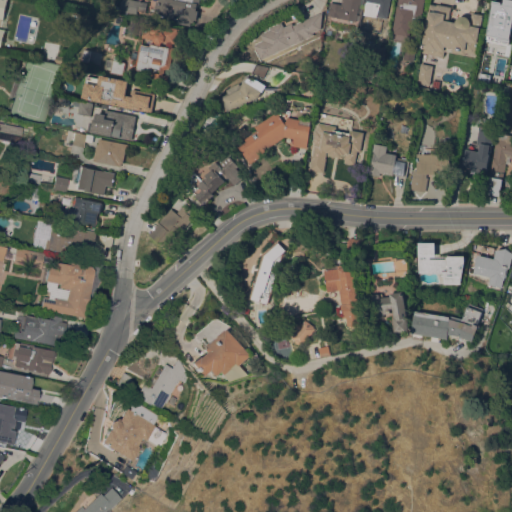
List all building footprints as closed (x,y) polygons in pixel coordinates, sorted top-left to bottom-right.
[(145,12),(137,10),(136,14),(120,11),(121,0),(137,0),(147,2),(145,12)] [(199,0),(199,3),(198,3),(196,10),(199,10),(197,20),(194,19),(194,22),(192,21),(191,25),(178,23),(180,14),(174,13),(174,17),(156,14),(157,11),(155,11),(157,1),(159,1),(159,0),(199,0)] [(341,4),(341,0),(364,0),(362,13),(357,12),(355,21),(327,15),(329,9),(330,10),(330,7),(329,7),(330,2),(341,4)] [(390,0),(386,18),(375,16),(375,17),(363,14),(365,0),(390,0)] [(424,0),(418,33),(409,31),(408,36),(393,33),(395,23),(394,23),(398,0),(424,0)] [(511,31),(502,29),(502,30),(495,29),(498,16),(491,15),(494,2),(499,3),(499,0),(511,0),(511,5),(511,31)] [(472,12),(483,14),(475,54),(466,52),(465,54),(444,50),(443,56),(420,51),(422,43),(423,43),(428,16),(427,16),(428,11),(429,11),(430,4),(437,5),(438,4),(451,7),(449,21),(456,22),(457,20),(458,17),(460,16),(463,15),(465,16),(468,17),(470,19),(471,21),(472,12)] [(291,23),(293,26),(315,15),(321,27),(311,32),(312,34),(282,49),(280,44),(269,50),(261,35),(270,30),(270,28),(281,23),(283,24),(283,25),(284,27),(291,23)] [(141,37),(145,21),(178,28),(188,30),(186,38),(176,36),(175,43),(164,41),(161,44),(156,43),(152,39),(141,37)] [(392,28),(390,40),(388,39),(381,38),(383,26),(390,27),(392,28)] [(140,45),(142,45),(142,44),(150,45),(151,43),(170,47),(170,50),(174,47),(170,67),(164,69),(164,74),(168,75),(167,84),(149,80),(150,72),(137,70),(137,69),(135,68),(140,45)] [(406,44),(416,46),(413,61),(403,59),(406,44)] [(381,76),(367,74),(373,45),(386,47),(383,60),(384,60),(381,76)] [(65,57),(64,63),(55,62),(56,55),(65,57)] [(123,74),(111,72),(112,69),(104,68),(106,58),(113,60),(114,55),(120,56),(119,61),(125,62),(123,74)] [(269,67),(264,78),(253,72),(257,63),(258,61),(267,65),(269,67)] [(429,84),(417,82),(421,63),(433,65),(429,84)] [(152,112),(138,109),(138,108),(124,105),(124,106),(113,104),(114,103),(102,101),(101,102),(81,98),(84,83),(85,84),(87,75),(99,78),(100,74),(129,80),(127,95),(131,96),(132,89),(155,94),(152,112)] [(240,83),(241,85),(247,75),(254,79),(255,78),(266,85),(257,100),(255,98),(228,111),(221,97),(229,93),(227,90),(240,83)] [(91,115),(78,113),(81,101),(93,104),(91,115)] [(137,115),(132,139),(90,131),(91,121),(94,122),(94,120),(95,120),(97,112),(105,113),(106,109),(137,115)] [(289,117),(312,121),(311,125),(312,125),(308,148),(294,145),(296,138),(286,136),(264,151),(266,154),(255,161),(242,142),(260,130),(257,126),(279,112),(288,124),(289,117)] [(13,140),(13,144),(0,142),(1,138),(0,137),(0,122),(21,127),(19,141),(13,140)] [(337,126),(337,129),(351,132),(352,129),(365,132),(361,151),(359,150),(356,164),(345,162),(346,155),(343,154),(343,157),(330,155),(331,152),(328,152),(329,149),(328,149),(326,158),(327,158),(324,172),(310,169),(316,142),(314,142),(317,129),(318,129),(320,122),(337,126)] [(479,130),(494,132),(487,173),(463,168),(466,149),(479,151),(480,144),(477,143),(479,130)] [(71,144),(74,131),(94,135),(92,142),(85,141),(84,147),(71,144)] [(496,133),(511,136),(511,164),(506,163),(500,196),(485,193),(496,133)] [(128,144),(127,152),(125,152),(123,163),(121,163),(121,166),(93,160),(96,145),(98,145),(100,138),(128,144)] [(388,145),(387,152),(398,154),(397,157),(410,160),(406,177),(380,172),(380,176),(369,174),(370,169),(371,169),(374,152),(373,151),(375,143),(388,145)] [(418,152),(451,153),(450,174),(427,173),(426,177),(428,178),(424,192),(410,188),(415,170),(417,170),(418,152)] [(233,153),(241,162),(238,164),(247,175),(236,185),(230,178),(218,188),(219,188),(214,193),(215,194),(204,204),(190,187),(195,170),(203,180),(206,177),(207,178),(208,176),(207,175),(213,170),(211,167),(217,161),(223,168),(225,166),(222,163),(233,153)] [(75,189),(76,181),(74,180),(76,171),(78,171),(79,166),(115,172),(113,186),(106,185),(104,194),(75,189)] [(38,184),(27,181),(29,172),(40,174),(38,184)] [(52,188),(55,175),(68,178),(65,191),(52,188)] [(24,195),(26,185),(43,188),(40,199),(24,195)] [(57,219),(59,208),(75,211),(75,207),(72,206),(74,197),(83,199),(83,198),(103,201),(100,214),(100,213),(99,216),(98,216),(97,218),(98,220),(97,222),(97,224),(95,226),(57,219)] [(172,208),(178,212),(185,203),(197,213),(168,249),(150,235),(172,208)] [(44,238),(47,239),(50,222),(97,231),(91,258),(43,248),(44,238)] [(363,251),(363,252),(346,251),(347,239),(348,239),(348,238),(364,239),(363,241),(363,251)] [(251,289),(262,253),(277,239),(287,250),(284,252),(279,266),(282,267),(280,273),(277,272),(269,297),(269,299),(267,300),(266,300),(264,306),(251,289)] [(443,284),(443,273),(419,272),(419,256),(419,242),(435,242),(435,256),(450,256),(450,255),(466,255),(466,261),(461,284),(443,284)] [(16,247),(43,253),(40,269),(31,267),(31,268),(21,266),(21,265),(12,263),(16,247)] [(472,279),(478,254),(495,258),(497,250),(507,248),(511,251),(511,261),(510,268),(508,267),(504,287),(472,279)] [(84,272),(93,274),(83,318),(51,311),(51,309),(40,307),(42,297),(47,298),(48,291),(44,290),(46,281),(45,280),(48,266),(52,267),(53,261),(66,264),(67,261),(85,265),(84,272)] [(358,301),(361,301),(363,314),(360,315),(361,323),(358,324),(358,325),(351,326),(351,325),(348,325),(347,317),(344,317),(341,290),(327,291),(325,270),(338,268),(338,265),(342,264),(343,266),(346,266),(347,271),(354,270),(358,301)] [(375,318),(371,294),(380,293),(381,298),(392,296),(392,293),(404,291),(408,318),(408,331),(394,331),(394,317),(395,317),(395,312),(383,314),(384,317),(375,318)] [(462,321),(470,303),(484,309),(478,324),(480,325),(473,341),(460,335),(452,334),(455,320),(462,321)] [(452,334),(449,334),(448,339),(413,333),(417,310),(451,316),(451,319),(455,320),(452,334)] [(14,330),(22,332),(23,328),(21,328),(24,314),(47,319),(48,315),(61,318),(60,321),(65,322),(59,347),(31,340),(31,341),(12,337),(14,330)] [(307,321),(307,320),(314,326),(314,327),(316,328),(302,345),(300,343),(298,344),(296,342),(296,340),(291,335),(300,324),(301,325),(302,325),(301,324),(302,322),(303,321),(305,320),(305,319),(307,321)] [(190,362),(197,356),(198,357),(204,352),(202,349),(210,342),(211,343),(218,337),(218,336),(226,329),(226,330),(228,328),(250,355),(239,365),(241,367),(228,379),(223,373),(223,374),(220,370),(214,375),(209,370),(202,376),(190,362)] [(32,369),(31,370),(27,369),(27,368),(25,368),(24,369),(22,368),(22,367),(13,365),(15,359),(10,358),(14,341),(32,345),(32,346),(55,351),(53,359),(52,359),(51,360),(51,362),(50,365),(51,369),(50,371),(49,371),(49,373),(32,369)] [(321,357),(319,347),(328,345),(331,355),(321,357)] [(185,382),(179,379),(176,384),(175,383),(169,393),(171,394),(165,403),(164,402),(159,410),(134,396),(141,383),(145,385),(156,365),(160,368),(163,363),(170,367),(174,360),(180,362),(186,373),(186,375),(186,377),(185,380),(185,382)] [(36,398),(36,400),(19,395),(19,397),(7,393),(4,392),(9,374),(11,375),(11,373),(24,376),(23,380),(36,383),(37,379),(49,382),(44,400),(36,398)] [(135,378),(128,391),(118,385),(125,373),(135,378)] [(157,415),(152,424),(168,433),(160,448),(146,439),(145,440),(142,438),(137,447),(138,449),(134,456),(132,457),(130,459),(99,442),(107,428),(108,429),(108,427),(107,425),(108,424),(109,421),(111,420),(113,419),(115,420),(116,420),(124,407),(126,409),(131,400),(157,415)] [(0,416),(4,417),(4,415),(3,415),(3,410),(5,410),(4,407),(17,408),(15,423),(12,437),(4,435),(4,437),(1,436),(1,435),(0,434),(0,416)] [(121,498),(110,509),(108,508),(104,511),(72,511),(80,505),(83,508),(99,493),(101,495),(110,487),(121,498)]
